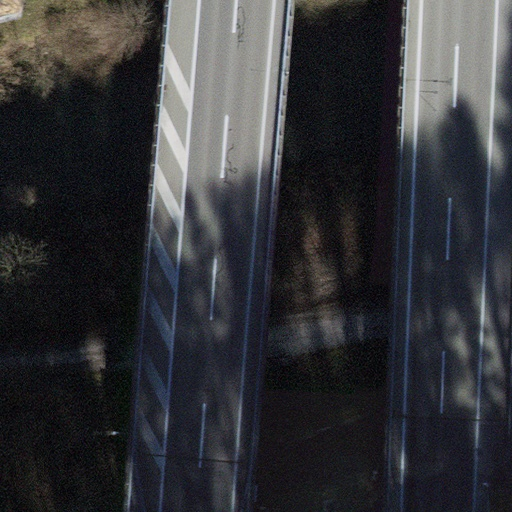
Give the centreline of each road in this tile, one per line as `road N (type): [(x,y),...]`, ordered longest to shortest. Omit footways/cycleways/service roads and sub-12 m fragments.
road 1 (track): [(511,305),(0,365)]
road 2 (motorway): [(239,0),(196,511)]
road 3 (motorway): [(437,511),(459,0)]
